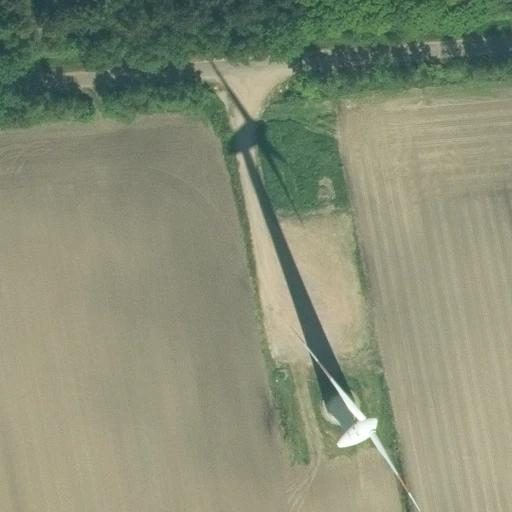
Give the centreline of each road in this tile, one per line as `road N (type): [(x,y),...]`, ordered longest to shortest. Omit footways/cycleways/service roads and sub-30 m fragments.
road 1 (unclassified): [(0,87),(511,43)]
road 2 (track): [(251,66),(240,132),(266,249),(300,292)]
